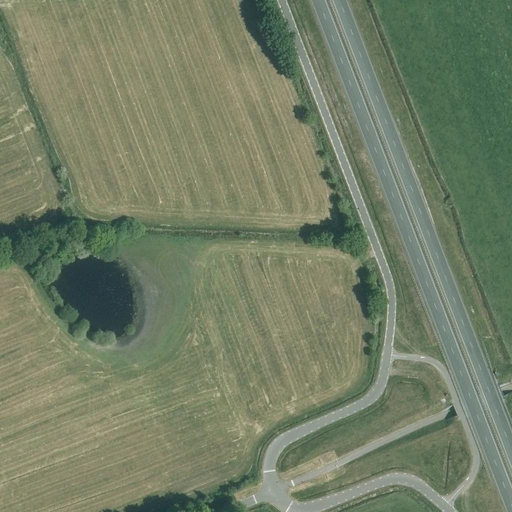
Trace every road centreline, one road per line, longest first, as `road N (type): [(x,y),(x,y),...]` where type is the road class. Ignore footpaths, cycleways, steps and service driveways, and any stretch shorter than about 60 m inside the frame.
road 1 (unclassified): [(273,493),(268,469),(276,445),(357,407),(381,385),(391,304),(281,0)]
road 2 (trunk): [(318,0),(511,508)]
road 3 (trunk): [(511,454),(338,0)]
road 4 (unclassified): [(448,511),(417,482),(397,478),(311,509),(288,507),(273,493)]
